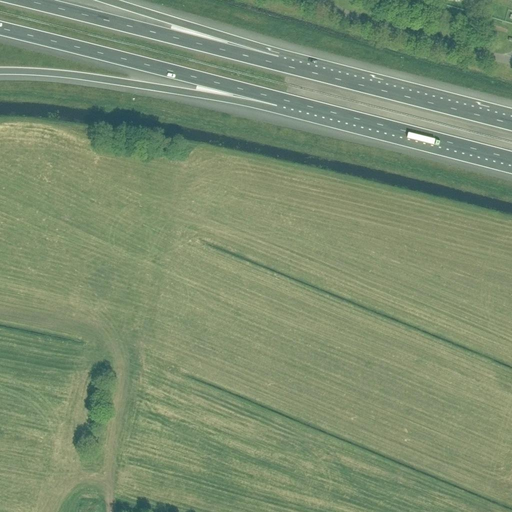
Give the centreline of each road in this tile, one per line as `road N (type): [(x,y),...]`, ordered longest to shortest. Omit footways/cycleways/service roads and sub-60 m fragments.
road 1 (motorway): [(0,28),(278,99)]
road 2 (motorway): [(0,72),(278,99)]
road 3 (motorway): [(277,64),(18,0)]
road 4 (motorway): [(511,125),(277,64)]
road 5 (motorway): [(278,99),(511,159)]
road 6 (unclassified): [(511,62),(317,0)]
road 7 (motorway): [(277,64),(104,0)]
